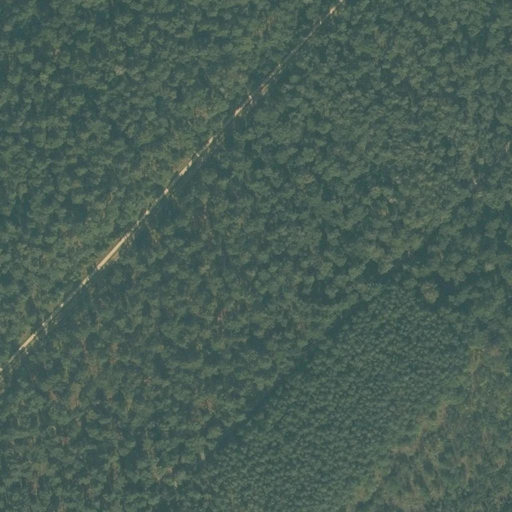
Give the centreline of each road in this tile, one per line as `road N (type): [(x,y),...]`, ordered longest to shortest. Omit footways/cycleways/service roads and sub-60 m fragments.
road 1 (track): [(354,0),(0,380)]
road 2 (track): [(511,140),(151,511)]
road 3 (track): [(365,294),(202,152)]
